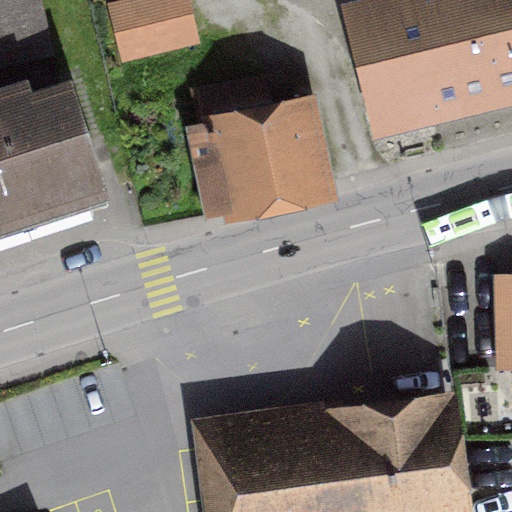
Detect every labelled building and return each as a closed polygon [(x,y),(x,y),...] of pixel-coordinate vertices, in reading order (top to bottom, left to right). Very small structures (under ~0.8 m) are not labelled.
[(41,0),(0,0),(0,61),(53,49),(41,0)] [(176,0),(150,0),(108,10),(122,69),(189,53),(176,0)] [(511,0),(397,0),(364,8),(390,110),(511,79),(511,0)] [(0,211),(101,179),(66,73),(0,94),(0,211)] [(318,182),(296,83),(192,106),(214,205),(318,182)] [(453,511),(439,400),(188,431),(198,511),(453,511)]
